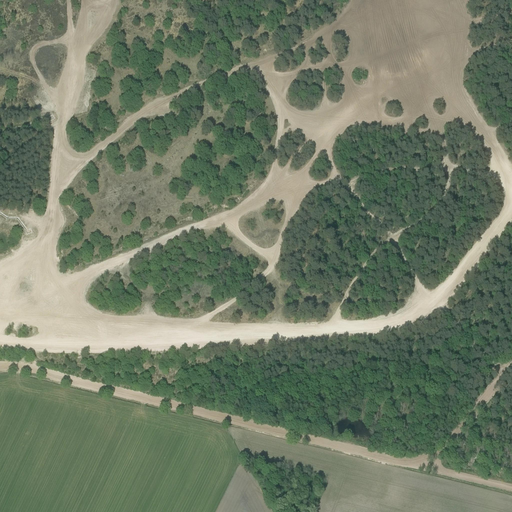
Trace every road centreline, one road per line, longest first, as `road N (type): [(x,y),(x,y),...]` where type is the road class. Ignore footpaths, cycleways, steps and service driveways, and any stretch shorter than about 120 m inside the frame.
road 1 (track): [(0,366),(511,490)]
road 2 (track): [(251,64),(279,101),(262,188),(226,217),(83,277),(58,326),(40,337),(0,340)]
road 3 (track): [(367,0),(291,48),(173,95),(112,135),(54,188)]
road 4 (track): [(0,330),(49,235),(62,98),(112,0)]
road 5 (track): [(397,461),(436,453),(511,368)]
